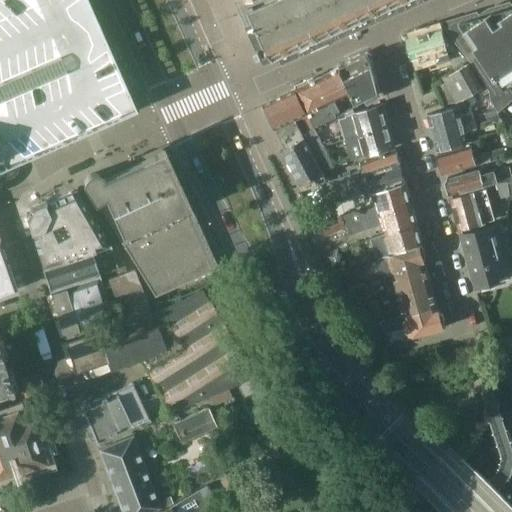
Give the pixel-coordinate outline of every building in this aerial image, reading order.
[(0,0),(0,166),(135,107),(102,32),(88,0),(0,0)] [(245,0),(256,22),(249,25),(259,49),(256,50),(259,57),(268,53),(272,62),(274,62),(274,61),(297,50),(297,51),(299,51),(298,49),(316,41),(317,43),(319,42),(318,41),(336,33),(337,34),(338,33),(338,32),(356,24),(357,25),(358,25),(358,23),(376,15),(376,17),(378,16),(377,15),(396,7),(396,8),(398,7),(397,6),(410,0),(245,0)] [(511,7),(491,13),(482,19),(480,17),(445,27),(450,36),(453,40),(467,56),(469,59),(490,91),(490,100),(499,112),(511,100),(511,91),(510,88),(511,86),(511,7)] [(453,40),(450,36),(445,38),(442,28),(405,40),(412,59),(413,59),(417,71),(451,60),(454,68),(469,59),(467,56),(453,40)] [(368,54),(340,67),(352,93),(357,103),(365,99),(367,103),(380,96),(379,92),(380,91),(372,60),(368,54)] [(443,104),(457,101),(482,87),(469,64),(435,84),(443,104)] [(340,67),(318,78),(335,114),(335,115),(340,112),(340,111),(335,102),(352,93),(340,67)] [(318,78),(295,88),(308,115),(314,127),(336,117),(335,115),(335,114),(318,78)] [(268,102),(265,107),(285,149),(305,139),(302,134),(296,121),(308,115),(295,88),(268,102)] [(346,117),(339,119),(343,131),(345,139),(389,126),(383,104),(355,113),(354,113),(346,116),(346,117)] [(458,105),(427,114),(437,150),(469,141),(466,132),(477,128),(473,112),(461,115),(458,105)] [(497,110),(485,113),(487,121),(499,118),(497,110)] [(389,126),(345,139),(347,147),(351,160),(367,155),(395,146),(389,126)] [(313,128),(302,134),(305,139),(312,152),(323,146),(316,133),(313,128)] [(285,149),(283,149),(284,151),(302,185),(314,179),(317,185),(326,180),(321,170),(312,152),(305,139),(285,149)] [(471,145),(439,154),(443,171),(447,173),(511,154),(509,146),(474,156),(471,145)] [(323,146),(312,152),(321,170),(334,166),(323,146)] [(217,267),(164,149),(101,178),(99,174),(96,173),(93,173),(90,174),(87,176),(85,179),(84,182),(86,184),(93,197),(154,295),(217,267)] [(364,169),(343,176),(346,184),(358,180),(359,182),(401,167),(397,151),(394,149),(361,160),(364,169)] [(496,182),(500,181),(508,179),(511,177),(511,168),(511,169),(510,165),(494,170),(495,173),(482,177),(480,168),(448,177),(446,182),(450,195),(496,182)] [(401,167),(359,182),(359,183),(363,194),(374,191),(375,194),(406,184),(401,167)] [(343,176),(329,181),(332,189),(346,184),(343,176)] [(500,181),(496,182),(501,199),(511,197),(508,179),(500,181)] [(361,209),(344,215),(347,224),(363,220),(363,219),(363,218),(411,203),(406,184),(375,194),(377,202),(360,208),(361,209)] [(107,244),(76,189),(47,203),(46,201),(30,208),(26,215),(31,232),(33,232),(43,266),(107,244)] [(463,195),(451,199),(459,229),(495,219),(486,189),(463,195)] [(363,220),(347,224),(350,233),(383,223),(386,234),(417,223),(411,203),(363,218),(363,219),(363,220)] [(346,226),(341,215),(320,226),(325,236),(346,226)] [(502,222),(460,233),(475,287),(494,282),(493,277),(509,273),(498,233),(505,231),(503,225),(502,222)] [(386,234),(373,238),(379,260),(387,258),(419,246),(420,245),(420,244),(422,243),(417,223),(386,234)] [(0,243),(0,294),(16,289),(6,260),(0,243)] [(107,244),(43,266),(42,266),(49,290),(118,267),(110,245),(108,245),(107,244)] [(387,258),(379,260),(382,271),(384,276),(425,265),(424,262),(424,261),(423,257),(425,254),(423,247),(420,246),(420,245),(419,246),(387,258)] [(388,292),(370,297),(372,301),(431,285),(425,265),(384,276),(388,292)] [(108,279),(131,336),(108,344),(102,328),(64,341),(75,372),(108,361),(110,369),(139,357),(173,411),(258,376),(204,291),(151,312),(134,269),(108,279)] [(99,277),(50,293),(64,336),(113,321),(99,277)] [(372,302),(368,303),(373,320),(383,317),(380,307),(392,304),(391,302),(399,300),(404,315),(437,306),(431,285),(372,301),(372,302)] [(396,317),(386,320),(389,330),(398,328),(398,329),(407,327),(410,336),(443,326),(443,323),(444,321),(442,314),(439,312),(438,309),(438,310),(437,306),(404,315),(396,317)] [(0,395),(6,393),(7,395),(8,395),(8,396),(9,395),(10,396),(10,397),(10,398),(14,397),(13,396),(13,394),(14,394),(13,393),(16,392),(15,389),(12,389),(12,388),(11,388),(9,382),(9,381),(9,380),(15,378),(11,365),(9,366),(8,366),(7,362),(12,360),(13,360),(13,359),(11,360),(8,352),(10,351),(10,350),(9,350),(4,352),(2,347),(5,347),(4,346),(0,334),(0,395)] [(132,383),(84,404),(83,404),(96,441),(144,420),(145,423),(150,420),(132,383)] [(0,409),(0,473),(44,460),(36,436),(37,434),(35,427),(33,426),(31,419),(19,423),(14,410),(13,411),(12,405),(0,409)] [(208,408),(174,423),(182,440),(216,425),(208,408)] [(287,449),(297,442),(279,415),(265,425),(278,445),(282,442),(287,449)] [(149,511),(160,507),(143,463),(132,436),(99,449),(122,511),(149,511)] [(191,511),(214,498),(234,486),(225,471),(160,507),(149,511),(191,511)]
